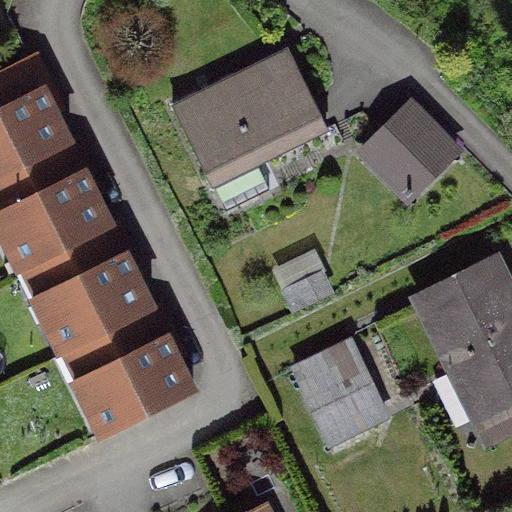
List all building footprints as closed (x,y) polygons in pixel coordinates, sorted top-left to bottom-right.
[(253,167),(324,132),(285,54),(168,111),(207,189),(208,189),(221,214),(266,192),(253,167)] [(0,178),(66,145),(39,90),(0,108),(0,178)] [(452,153),(406,107),(358,154),(404,201),(452,153)] [(107,228),(80,173),(0,212),(0,243),(15,274),(107,228)] [(121,255),(30,300),(28,301),(56,356),(148,311),(121,255)] [(511,309),(491,269),(417,305),(472,414),(474,413),(488,442),(511,429),(511,309)] [(301,306),(324,294),(315,276),(292,287),(301,306)] [(97,439),(189,393),(162,338),(70,384),(97,439)] [(352,431),(381,417),(347,344),(290,371),(316,425),(343,411),(352,431)]
